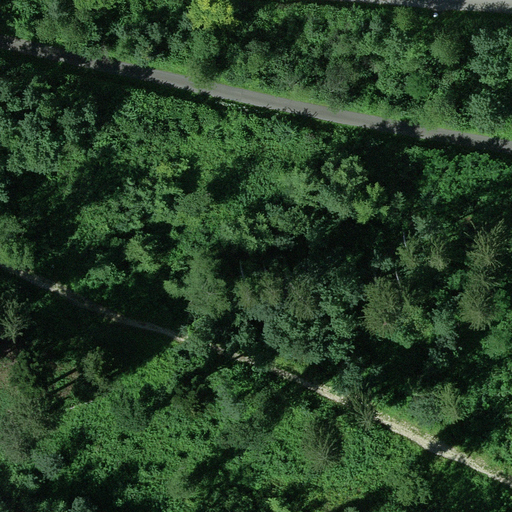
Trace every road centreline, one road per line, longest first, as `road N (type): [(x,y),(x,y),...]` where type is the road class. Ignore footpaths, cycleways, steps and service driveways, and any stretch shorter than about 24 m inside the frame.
road 1 (track): [(0,262),(304,378),(511,487)]
road 2 (track): [(0,45),(259,107),(511,150)]
